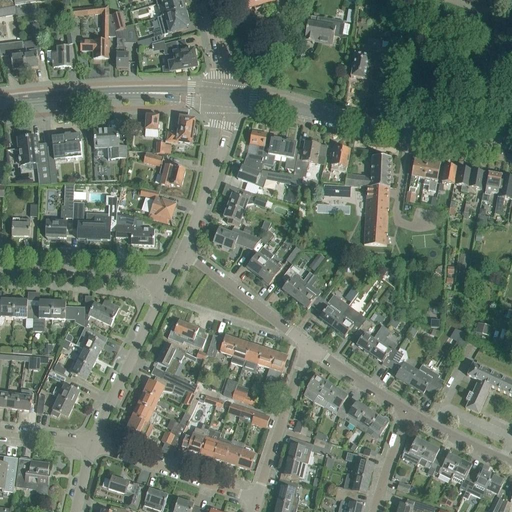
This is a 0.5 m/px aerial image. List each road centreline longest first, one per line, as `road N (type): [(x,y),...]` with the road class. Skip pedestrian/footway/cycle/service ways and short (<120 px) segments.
road 1 (tertiary): [(511,145),(296,108)]
road 2 (residential): [(257,498),(87,446)]
road 3 (residential): [(87,446),(160,296)]
road 4 (residential): [(164,288),(136,279),(0,273)]
road 5 (residential): [(257,498),(308,345)]
road 6 (tertiary): [(0,103),(148,93)]
road 7 (residential): [(297,337),(182,250)]
road 8 (residential): [(160,296),(297,337)]
road 9 (residential): [(406,415),(308,345)]
